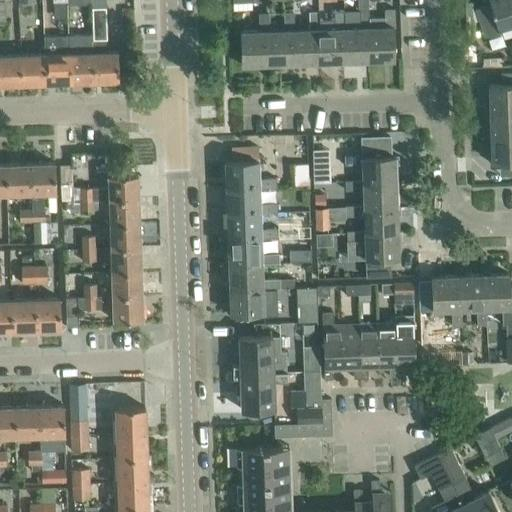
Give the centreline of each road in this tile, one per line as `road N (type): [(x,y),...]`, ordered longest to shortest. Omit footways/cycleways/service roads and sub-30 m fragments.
road 1 (residential): [(189,356),(175,107)]
road 2 (residential): [(438,100),(245,108)]
road 3 (residential): [(0,366),(189,356)]
road 4 (residential): [(0,114),(175,107)]
road 5 (residential): [(511,221),(472,221),(446,201),(438,100)]
road 6 (residential): [(193,511),(189,356)]
